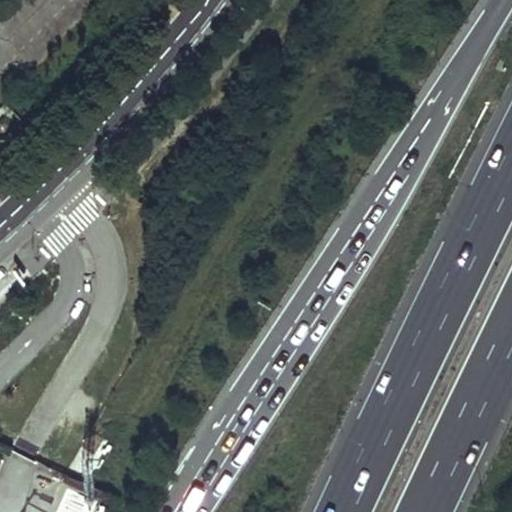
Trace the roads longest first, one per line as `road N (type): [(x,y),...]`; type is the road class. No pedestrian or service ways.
road 1 (motorway): [(503,0),(185,511)]
road 2 (motorway): [(511,160),(342,511)]
road 3 (tertiary): [(0,234),(115,122),(219,0)]
road 4 (motorway): [(423,511),(511,325)]
